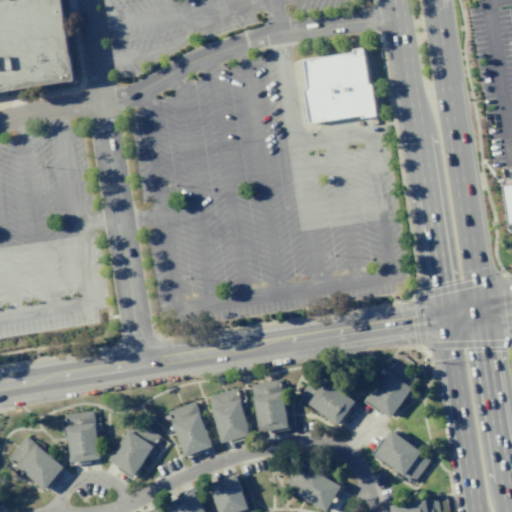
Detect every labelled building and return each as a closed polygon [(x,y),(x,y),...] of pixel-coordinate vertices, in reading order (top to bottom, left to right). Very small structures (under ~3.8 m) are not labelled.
[(0,0),(61,0),(74,80),(0,91),(0,0)] [(302,60),(306,87),(303,91),(308,123),(361,115),(361,118),(376,116),(371,84),(368,84),(362,48),(352,49),(353,52),(302,60)] [(500,187),(511,185),(511,232),(505,227),(500,187)] [(389,418),(418,378),(394,361),(365,400),(389,418)] [(354,401),(337,425),(298,396),(315,373),(354,401)] [(279,379),(288,427),(259,432),(250,384),(279,379)] [(237,387),(250,435),(221,443),(208,396),(237,387)] [(194,401),(212,446),(184,457),(167,411),(194,401)] [(71,462),(100,458),(93,410),(64,414),(71,462)] [(160,436),(133,476),(108,460),(135,419),(160,436)] [(430,459),(413,483),(373,454),(391,430),(430,459)] [(26,436),(63,467),(45,489),(7,458),(26,436)] [(326,511),(340,485),(298,462),(284,487),(326,511)] [(236,474),(249,511),(217,511),(208,483),(236,474)] [(194,490),(204,511),(171,511),(167,503),(194,490)] [(437,498),(438,511),(389,511),(389,505),(437,498)]
